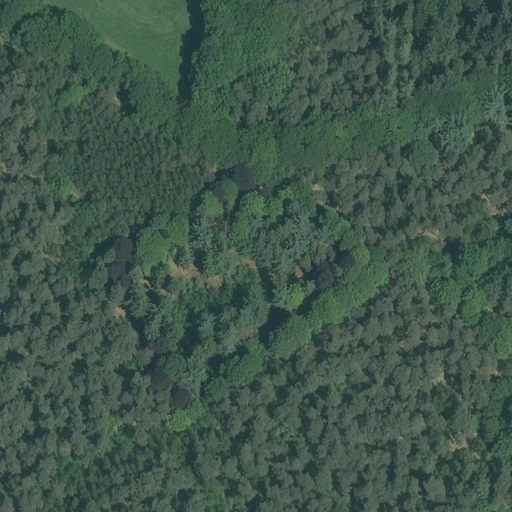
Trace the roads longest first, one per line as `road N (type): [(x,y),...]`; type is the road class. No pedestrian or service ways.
road 1 (track): [(511,72),(342,146),(248,148),(21,0)]
road 2 (unknown): [(511,417),(491,424),(373,511)]
